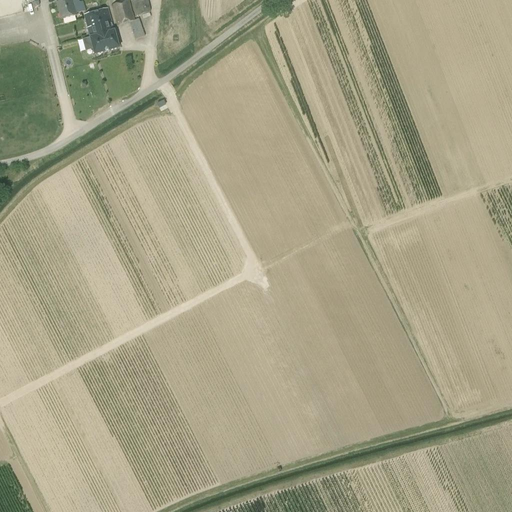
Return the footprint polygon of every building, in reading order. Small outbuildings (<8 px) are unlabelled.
[(67,0),(56,4),(61,21),(75,17),(76,16),(76,14),(85,11),(82,2),(79,3),(77,0),(67,0)] [(113,5),(110,6),(116,28),(128,24),(135,41),(145,37),(138,19),(134,21),(131,8),(129,0),(129,1),(128,0),(119,0),(120,3),(113,5)] [(132,0),(137,17),(151,13),(147,0),(132,0)] [(108,9),(84,15),(90,37),(114,30),(108,9)] [(114,30),(90,37),(95,55),(119,49),(114,30)] [(157,104),(159,108),(166,105),(164,100),(157,104)]
